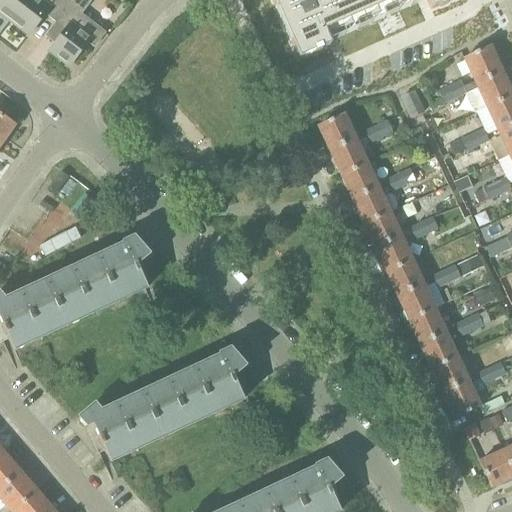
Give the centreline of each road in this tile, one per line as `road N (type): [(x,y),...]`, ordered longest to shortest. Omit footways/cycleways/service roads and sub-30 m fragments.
road 1 (residential): [(471,511),(232,0)]
road 2 (residential): [(406,511),(206,265),(65,117)]
road 3 (residential): [(100,511),(0,394)]
road 4 (residential): [(65,117),(163,0)]
